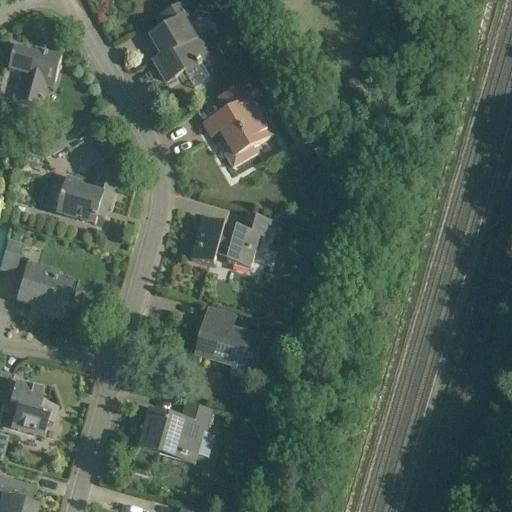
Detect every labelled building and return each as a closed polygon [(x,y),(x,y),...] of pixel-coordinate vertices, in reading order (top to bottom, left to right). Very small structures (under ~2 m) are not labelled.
[(164,32),(152,39),(163,59),(156,63),(155,63),(159,70),(167,84),(191,70),(192,72),(196,70),(195,68),(203,63),(211,59),(199,38),(197,39),(196,38),(186,20),(196,15),(189,2),(157,20),(164,32)] [(49,82),(55,84),(62,59),(35,52),(35,55),(15,50),(9,72),(31,78),(23,105),(42,110),(49,82)] [(260,98),(250,81),(218,100),(226,114),(205,127),(212,139),(222,134),(228,145),(221,149),(233,170),(257,156),(253,149),(281,133),(280,132),(273,136),(253,102),(260,98)] [(39,149),(45,161),(68,148),(62,136),(39,149)] [(57,216),(95,227),(98,219),(104,221),(117,177),(101,172),(94,193),(80,189),(81,185),(67,181),(57,216)] [(260,239),(266,241),(271,223),(248,216),(243,233),(237,231),(237,233),(226,230),(226,228),(203,222),(192,263),(215,269),(220,250),(231,253),(227,266),(250,272),(260,239)] [(0,272),(14,276),(20,257),(22,247),(7,243),(0,267),(0,272)] [(60,323),(70,288),(54,283),(57,274),(27,266),(16,304),(32,308),(30,314),(60,323)] [(207,325),(199,357),(236,366),(233,377),(251,381),(261,340),(230,332),(234,318),(211,312),(211,313),(212,314),(209,325),(207,325)] [(15,409),(10,430),(42,439),(47,424),(52,426),(57,409),(41,405),(44,393),(14,384),(8,407),(15,409)] [(150,413),(139,451),(159,457),(162,447),(209,460),(215,439),(207,436),(207,435),(213,414),(187,407),(183,422),(150,413)] [(31,505),(35,490),(0,479),(0,497),(1,498),(0,503),(0,511),(36,511),(38,508),(31,505)]
